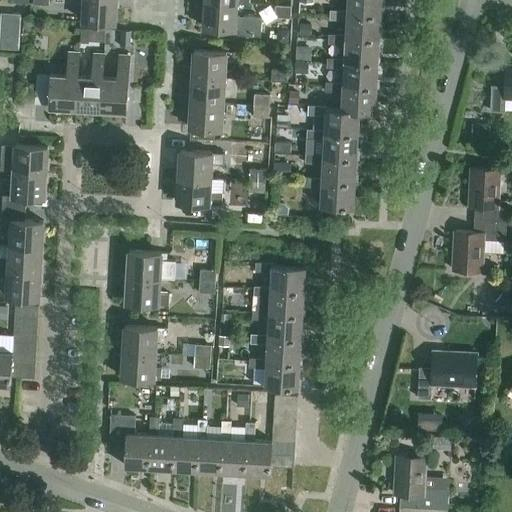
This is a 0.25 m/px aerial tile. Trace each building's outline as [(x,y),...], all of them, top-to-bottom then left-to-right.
[(115,23),(116,0),(82,0),(82,21),(115,23)] [(381,16),(382,0),(348,0),(348,12),(347,14),(381,16)] [(236,16),(237,3),(205,1),(203,27),(235,28),(235,34),(261,36),(262,18),(236,16)] [(292,7),(276,5),(275,17),(291,18),(292,7)] [(380,40),(381,16),(347,14),(348,12),(329,11),(329,20),(347,21),(346,36),(346,38),(380,40)] [(310,35),(311,25),(301,24),(300,34),(310,35)] [(128,50),(130,28),(109,26),(106,71),(115,72),(117,49),(128,50)] [(288,41),(288,31),(282,31),(278,35),(278,41),(288,41)] [(379,64),(380,40),(346,38),(346,36),(328,34),(328,43),(346,44),(345,59),(345,62),(379,64)] [(306,59),(307,47),(297,46),(297,59),(306,59)] [(194,50),(193,76),(225,78),(227,52),(194,50)] [(77,75),(79,52),(68,52),(66,75),(37,73),(35,102),(49,103),(49,106),(75,108),(77,75)] [(75,108),(100,109),(102,77),(104,54),(93,53),(92,76),(77,75),(75,108)] [(102,77),(100,109),(126,111),(129,55),(119,55),(117,78),(102,77)] [(343,86),(377,88),(379,64),(345,62),(345,59),(327,58),(326,68),(344,69),(343,83),(343,86)] [(306,72),(307,63),(297,63),(297,72),(306,72)] [(511,63),(506,63),(505,85),(492,84),(490,110),(505,111),(506,99),(511,99),(511,63)] [(288,70),(272,69),(271,81),(288,82),(288,70)] [(193,76),(191,101),(224,103),(225,78),(193,76)] [(343,86),(343,83),(325,82),(325,92),(343,93),(342,110),(360,111),(376,112),(377,88),(343,86)] [(298,102),(298,93),(290,92),(290,101),(298,102)] [(254,105),(270,106),(271,94),(255,93),(254,105)] [(224,103),(191,101),(190,127),(222,129),(224,103)] [(270,106),(254,105),(253,117),(269,118),(270,106)] [(359,135),(360,111),(342,110),(327,109),(327,107),(309,106),(308,116),(325,116),(324,131),(324,133),(359,135)] [(288,127),(288,116),(279,115),(278,126),(288,127)] [(486,141),(487,125),(473,124),(473,140),(486,141)] [(322,157),(357,159),(359,135),(324,133),(324,131),(307,130),(307,139),(323,140),(323,155),(322,157)] [(291,151),(291,143),(275,142),(275,150),(291,151)] [(15,144),(13,170),(46,171),(47,145),(15,144)] [(178,176),(211,178),(212,152),(180,150),(178,176)] [(356,183),(357,159),(322,157),(323,155),(306,154),(305,163),(322,164),(322,178),(321,181),(356,183)] [(286,174),(286,163),(275,163),(274,174),(286,174)] [(475,207),(475,220),(508,221),(509,200),(501,200),(502,168),(469,167),(468,207),(475,207)] [(249,180),(266,181),(266,169),(250,169),(249,180)] [(27,196),(44,197),(46,171),(13,170),(12,195),(3,195),(2,207),(26,208),(27,196)] [(209,204),(211,178),(178,176),(177,202),(209,204)] [(321,181),(322,178),(304,178),(304,187),(321,188),(320,206),(355,207),(356,183),(321,181)] [(266,192),(266,181),(249,180),(249,192),(266,192)] [(1,230),(10,231),(9,245),(42,246),(43,220),(26,219),(26,208),(2,207),(1,230)] [(508,221),(475,220),(474,230),(454,229),(452,270),(485,271),(486,240),(507,241),(508,221)] [(40,272),(42,246),(9,245),(7,270),(40,272)] [(129,251),(128,276),(161,278),(175,279),(176,260),(162,259),(162,252),(129,251)] [(271,289),(305,291),(307,266),(273,264),(274,263),(256,262),(255,271),(272,272),(271,287),(271,289)] [(201,269),(200,280),(216,281),(217,270),(201,269)] [(40,272),(7,270),(6,296),(39,298),(40,272)] [(161,278),(128,276),(127,302),(169,304),(170,293),(160,292),(161,278)] [(216,281),(200,280),(199,292),(215,293),(216,281)] [(270,313),(304,316),(305,291),(271,289),(271,287),(255,286),(254,295),(271,296),(270,311),(270,313)] [(14,317),(37,319),(38,307),(15,305),(14,317)] [(302,339),(304,316),(270,313),(270,311),(253,310),(253,319),(269,320),(268,335),(268,337),(302,339)] [(14,317),(14,329),(36,330),(37,319),(14,317)] [(125,350),(156,352),(157,339),(164,340),(165,327),(126,325),(125,350)] [(36,330),(14,329),(13,341),(36,342),(36,330)] [(301,363),(302,339),(268,337),(268,335),(252,334),(252,343),(268,344),(267,359),(267,361),(301,363)] [(35,354),(36,342),(13,341),(12,351),(12,353),(35,354)] [(196,344),(195,354),(211,355),(212,345),(196,344)] [(478,352),(433,349),(432,367),(419,366),(418,397),(432,398),(432,385),(477,387),(478,352)] [(11,376),(12,364),(12,353),(12,351),(0,350),(0,385),(10,386),(11,376)] [(156,366),(156,352),(125,350),(123,376),(162,378),(162,367),(156,366)] [(12,364),(34,366),(35,354),(12,353),(12,364)] [(211,355),(195,354),(194,367),(211,368),(211,355)] [(299,388),(301,363),(267,361),(267,359),(251,358),(250,367),(267,368),(266,386),(299,388)] [(34,366),(12,364),(11,376),(33,378),(34,366)] [(275,407),(297,408),(298,396),(276,395),(275,407)] [(297,408),(275,407),(275,418),(297,420),(297,408)] [(419,426),(449,426),(449,410),(420,410),(419,426)] [(126,465),(151,467),(153,433),(150,433),(135,432),(137,415),(113,414),(111,443),(128,444),(126,465)] [(177,435),(174,435),(159,434),(160,417),(151,416),(150,433),(153,433),(151,467),(175,469),(177,435)] [(175,469),(199,470),(201,436),(197,436),(183,435),(184,418),(175,417),(174,435),(177,435),(175,469)] [(296,431),(297,420),(275,418),(274,430),(296,431)] [(201,436),(199,470),(223,472),(225,438),(222,438),(207,437),(208,419),(198,419),(197,436),(201,436)] [(225,438),(223,472),(247,473),(249,439),(245,439),(231,438),(232,421),(223,420),(222,438),(225,438)] [(272,466),(272,454),(273,442),(273,440),(255,439),(256,422),(247,421),(245,439),(249,439),(247,473),(271,475),(272,466)] [(273,442),(295,443),(296,431),(274,430),(273,440),(273,442)] [(451,449),(451,438),(434,437),(434,448),(451,449)] [(295,443),(273,442),(272,454),(294,455),(295,443)] [(294,455),(272,454),(272,466),(293,467),(294,455)] [(401,495),(400,507),(448,510),(450,477),(425,476),(426,457),(397,455),(395,494),(401,495)]
